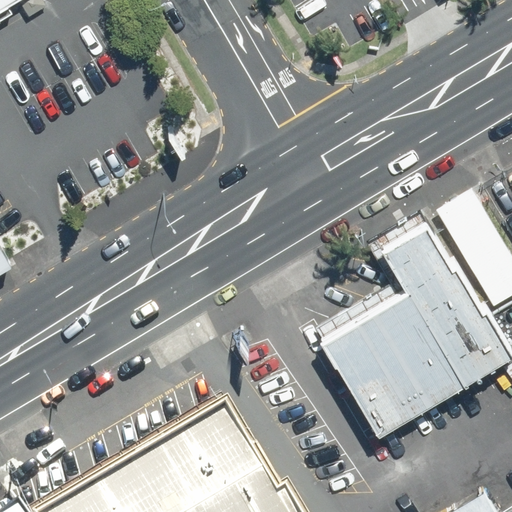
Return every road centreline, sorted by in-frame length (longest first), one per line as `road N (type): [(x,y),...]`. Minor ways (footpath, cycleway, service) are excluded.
road 1 (primary): [(0,358),(306,168)]
road 2 (primary): [(306,168),(511,51)]
road 3 (residential): [(206,0),(306,168)]
